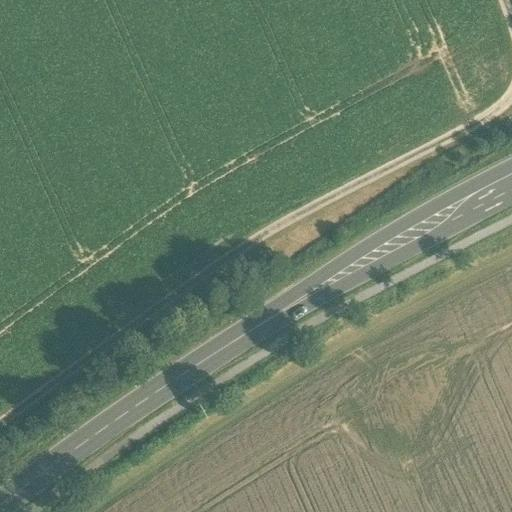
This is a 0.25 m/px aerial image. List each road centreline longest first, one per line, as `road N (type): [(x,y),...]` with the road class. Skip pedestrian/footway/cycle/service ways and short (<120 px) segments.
road 1 (track): [(0,423),(248,242),(496,112),(511,94)]
road 2 (secondary): [(511,184),(289,306),(0,505)]
road 3 (track): [(95,511),(417,314),(511,268)]
